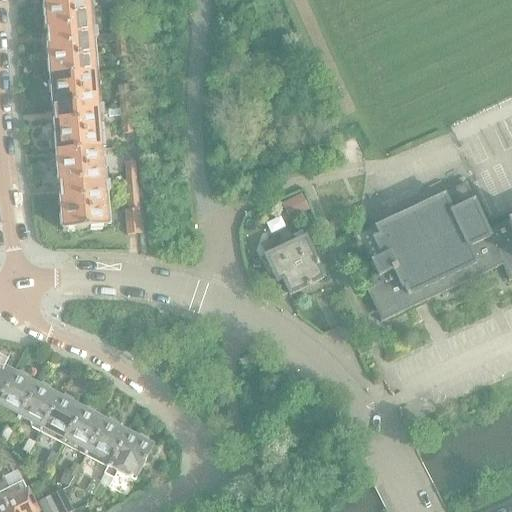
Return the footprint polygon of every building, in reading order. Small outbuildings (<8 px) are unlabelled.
[(91,45),(115,43),(114,34),(96,36),(96,30),(90,31),(87,0),(53,0),(43,1),(44,6),(42,6),(43,18),(44,18),(48,62),(47,62),(47,74),(49,74),(49,78),(93,75),(91,45)] [(122,10),(122,9),(112,10),(113,18),(123,17),(122,10)] [(123,25),(123,17),(113,18),(113,26),(123,25)] [(124,33),(123,25),(113,26),(114,34),(124,33)] [(125,41),(124,33),(114,34),(115,42),(125,41)] [(125,49),(125,41),(115,42),(115,43),(115,50),(125,49)] [(126,57),(125,49),(115,50),(116,58),(126,57)] [(103,117),(103,116),(103,112),(108,112),(108,111),(108,108),(102,108),(102,107),(96,108),(93,75),(49,78),(51,94),(49,94),(50,106),(52,106),(54,138),(53,138),(54,150),(55,150),(56,155),(100,151),(97,117),(103,117)] [(129,94),(128,86),(119,87),(119,95),(129,94)] [(130,102),(129,94),(119,95),(120,102),(130,102)] [(130,110),(130,102),(120,102),(120,110),(121,110),(130,110)] [(120,110),(108,111),(108,112),(108,116),(108,118),(121,117),(121,110),(120,110)] [(131,118),(130,110),(121,110),(121,117),(121,118),(131,118)] [(132,125),(131,118),(121,118),(122,126),(132,125)] [(132,133),(132,125),(122,126),(123,134),(132,133)] [(109,193),(109,188),(108,184),(102,184),(100,151),(56,155),(56,159),(54,159),(55,171),(57,171),(59,193),(60,215),(59,215),(60,227),(61,227),(62,232),(89,230),(89,231),(101,230),(101,229),(106,228),(104,209),(103,194),(109,193)] [(135,170),(135,162),(125,163),(126,171),(135,170)] [(136,178),(135,170),(126,171),(127,179),(136,178)] [(137,186),(136,178),(127,179),(127,187),(137,186)] [(511,215),(508,218),(508,219),(505,220),(506,223),(486,232),(473,205),(475,204),(466,185),(439,197),(440,198),(378,227),(377,226),(356,236),(368,260),(369,259),(371,263),(369,264),(376,280),(379,279),(380,282),(365,289),(376,312),(387,307),(392,318),(413,308),(415,310),(431,302),(430,300),(502,266),(508,280),(507,280),(508,282),(511,280),(511,215)] [(137,194),(137,186),(127,187),(128,195),(137,194)] [(138,202),(137,194),(128,195),(128,203),(138,202)] [(139,210),(138,202),(128,203),(129,210),(139,210)] [(141,234),(139,210),(129,210),(124,211),(126,235),(141,234)] [(318,268),(317,264),(318,263),(315,256),(314,257),(314,256),(313,257),(305,238),(303,239),(301,234),(302,233),(301,232),(289,238),(290,240),(291,239),(293,243),(264,257),(263,255),(263,256),(272,276),(271,276),(280,295),(286,292),(288,297),(307,288),(311,286),(311,285),(323,279),(318,268)] [(0,399),(14,374),(4,369),(5,368),(4,365),(0,362),(0,399)] [(19,418),(36,386),(27,381),(27,380),(27,376),(19,372),(16,374),(15,375),(14,374),(0,399),(0,408),(10,414),(8,417),(17,422),(19,418)] [(41,431),(59,398),(49,393),(50,392),(49,388),(42,384),(38,386),(38,387),(36,386),(19,418),(32,425),(30,428),(40,434),(41,431)] [(66,443),(84,409),(83,410),(72,405),(72,404),(72,400),(64,396),(61,398),(60,399),(59,398),(41,431),(56,438),(55,441),(64,446),(66,443)] [(87,454),(105,422),(94,416),(95,416),(94,412),(87,408),(84,409),(66,443),(78,450),(77,453),(85,458),(87,454)] [(108,469),(127,434),(117,428),(117,424),(109,420),(106,421),(106,422),(105,422),(87,454),(101,462),(99,465),(108,469)] [(0,439),(7,442),(12,432),(4,428),(0,437),(0,439)] [(134,482),(148,456),(153,447),(147,444),(148,443),(147,440),(140,436),(136,437),(136,438),(127,434),(108,469),(99,484),(93,495),(99,498),(105,487),(109,489),(117,474),(126,479),(127,478),(134,482)] [(29,454),(35,443),(29,440),(23,451),(29,454)] [(52,466),(58,455),(51,452),(45,463),(52,466)] [(18,511),(33,505),(12,463),(0,455),(0,465),(4,468),(5,467),(14,486),(0,493),(0,511),(18,511)] [(75,478),(80,467),(73,463),(67,474),(63,472),(59,483),(68,487),(73,477),(75,478)] [(93,495),(99,484),(94,481),(87,492),(93,495)] [(71,511),(62,492),(50,497),(57,511),(71,511)] [(57,511),(50,497),(38,503),(42,511),(57,511)]
